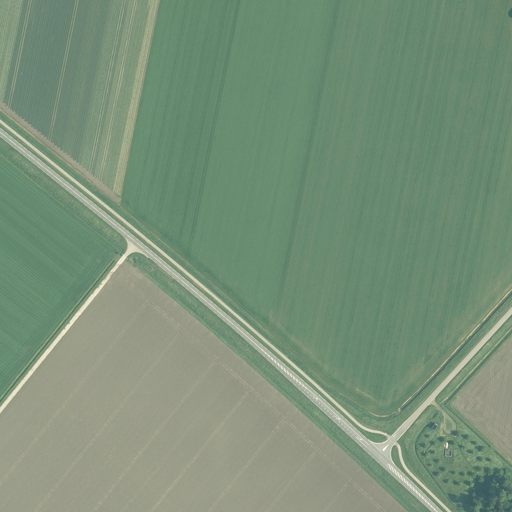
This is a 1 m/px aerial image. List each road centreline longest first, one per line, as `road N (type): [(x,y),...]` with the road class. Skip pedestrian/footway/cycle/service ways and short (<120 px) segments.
road 1 (primary): [(377,455),(0,132)]
road 2 (track): [(133,241),(0,411)]
road 3 (unclassified): [(377,455),(511,310)]
